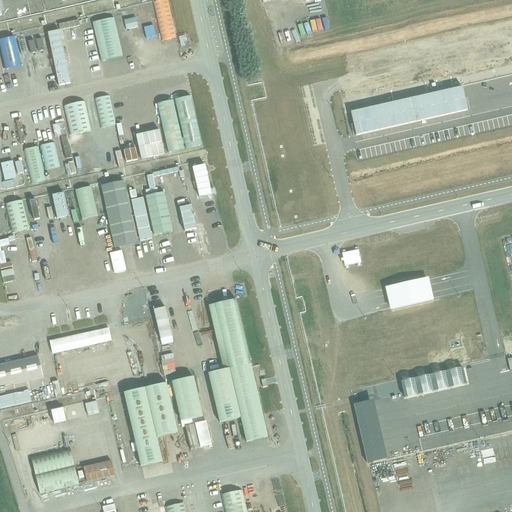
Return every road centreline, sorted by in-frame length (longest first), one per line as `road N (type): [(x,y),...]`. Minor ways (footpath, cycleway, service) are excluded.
road 1 (unknown): [(304,449),(44,511)]
road 2 (unknown): [(214,60),(0,106)]
